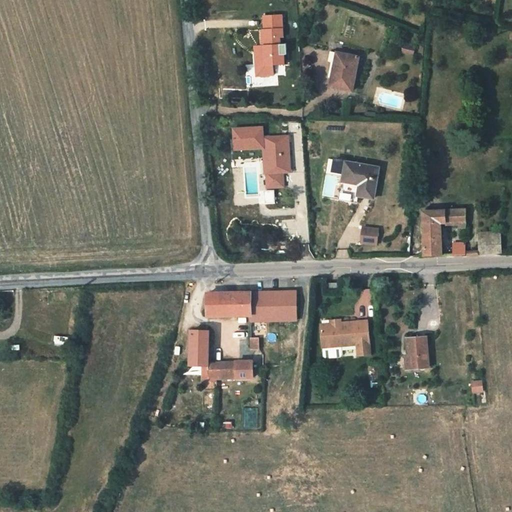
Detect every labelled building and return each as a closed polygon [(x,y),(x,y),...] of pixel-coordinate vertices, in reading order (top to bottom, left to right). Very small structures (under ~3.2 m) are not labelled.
[(330,10),(332,4),(320,0),(315,0),(314,4),(330,10)] [(272,78),(266,28),(247,30),(248,44),(247,44),(249,58),(243,59),(245,72),(251,71),(252,80),(272,78)] [(397,54),(387,52),(386,59),(396,61),(397,54)] [(245,72),(243,59),(239,60),(241,81),(252,80),(251,71),(245,72)] [(316,99),(337,103),(343,69),(323,64),(316,99)] [(234,150),(264,148),(263,126),(233,128),(234,150)] [(259,201),(275,201),(273,187),(281,187),(277,151),(252,153),(255,189),(258,189),(259,201)] [(334,174),(330,196),(347,200),(346,208),(363,212),(367,180),(334,174)] [(415,215),(416,258),(433,257),(431,228),(455,225),(454,211),(415,215)] [(469,235),(471,256),(495,254),(494,234),(469,235)] [(366,243),(351,241),(349,256),(364,258),(366,243)] [(445,244),(447,257),(457,257),(455,244),(445,244)] [(246,312),(247,332),(257,331),(257,311),(246,312)] [(290,311),(257,311),(257,331),(247,332),(247,334),(247,341),(292,339),(290,311)] [(202,335),(247,334),(247,332),(246,312),(202,313),(202,335)] [(323,340),(313,341),(314,364),(348,362),(349,373),(361,372),(359,338),(332,340),(323,340)] [(403,342),(405,359),(410,358),(411,372),(426,371),(424,340),(403,342)] [(181,350),(181,385),(196,385),(198,398),(249,396),(248,379),(204,381),(203,351),(181,350)] [(403,372),(411,372),(410,358),(405,359),(402,359),(403,372)] [(479,385),(470,385),(471,395),(480,394),(479,385)]
